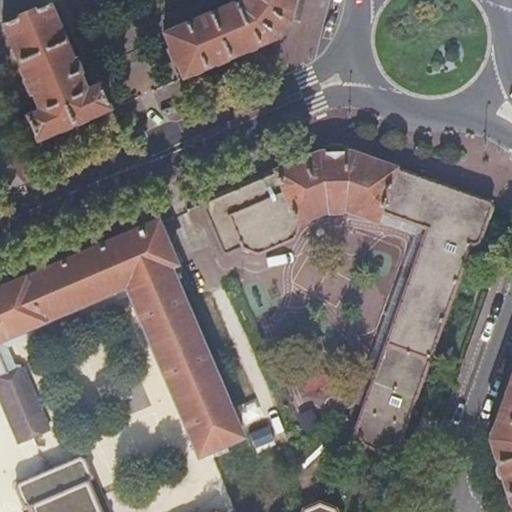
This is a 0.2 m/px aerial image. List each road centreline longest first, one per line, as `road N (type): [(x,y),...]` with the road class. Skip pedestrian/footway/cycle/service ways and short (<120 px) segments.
road 1 (residential): [(0,227),(282,104)]
road 2 (residential): [(511,304),(461,452),(472,511)]
